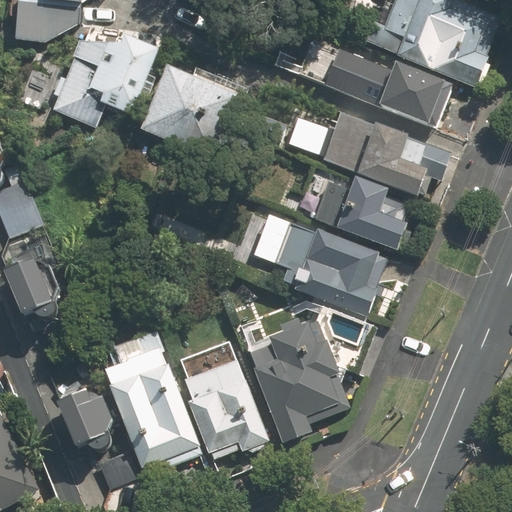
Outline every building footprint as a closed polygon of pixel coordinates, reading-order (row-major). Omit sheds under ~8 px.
[(21,0),(18,42),(47,44),(81,25),(81,8),(92,0),(47,0),(47,2),(21,0)] [(448,0),(396,0),(384,33),(376,29),(370,45),(378,48),(474,84),(499,19),(448,0)] [(61,99),(55,114),(99,129),(107,105),(141,117),(164,49),(89,23),(69,80),(62,78),(55,97),(61,99)] [(166,69),(143,132),(220,159),(242,97),(166,69)] [(343,95),(395,115),(450,136),(466,93),(412,72),(405,90),(353,70),(343,95)] [(376,130),(344,118),(326,164),(358,176),(376,130)] [(376,130),(358,176),(392,189),(418,199),(428,174),(402,164),(411,141),(377,128),(376,130)] [(411,141),(402,164),(428,174),(437,177),(446,154),(411,141)] [(0,191),(0,214),(9,240),(44,227),(22,166),(5,173),(10,187),(0,191)] [(351,197),(339,228),(374,241),(397,250),(407,223),(385,214),(392,196),(357,183),(351,197)] [(351,197),(330,189),(318,220),(339,228),(351,197)] [(299,282),(317,237),(295,228),(277,274),(299,282)] [(390,260),(318,233),(317,237),(299,282),(295,292),(367,320),(390,260)] [(56,314),(55,307),(38,263),(7,275),(24,319),(35,315),(40,319),(46,321),(50,321),(54,318),(56,314)] [(75,315),(42,332),(54,355),(87,338),(75,315)] [(320,326),(279,340),(250,350),(282,443),(311,433),(306,419),(348,405),(320,326)] [(151,340),(99,362),(114,396),(125,420),(150,478),(202,455),(151,340)] [(228,345),(180,365),(224,465),(271,444),(228,345)] [(112,436),(108,427),(125,420),(114,396),(98,403),(92,389),(57,404),(78,451),(112,436)] [(5,412),(0,413),(0,510),(40,493),(5,412)] [(140,481),(128,455),(98,468),(109,494),(140,481)]
